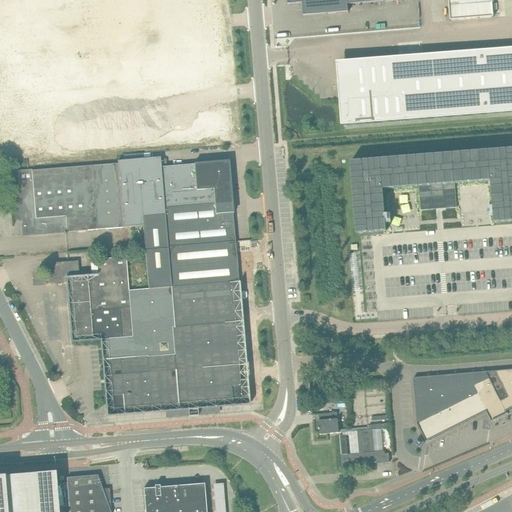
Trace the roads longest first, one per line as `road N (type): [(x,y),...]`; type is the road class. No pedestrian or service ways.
road 1 (unclassified): [(281,316),(254,0)]
road 2 (unclassified): [(281,316),(310,315),(348,328),(511,317)]
road 3 (unknown): [(393,369),(396,442),(408,465),(511,424)]
road 4 (tertiary): [(258,448),(212,436),(53,450)]
road 5 (unknown): [(258,56),(428,41)]
road 6 (unclassified): [(53,450),(48,401),(0,299)]
road 7 (secondary): [(511,445),(365,511)]
road 8 (unclassified): [(258,448),(287,397),(281,316)]
